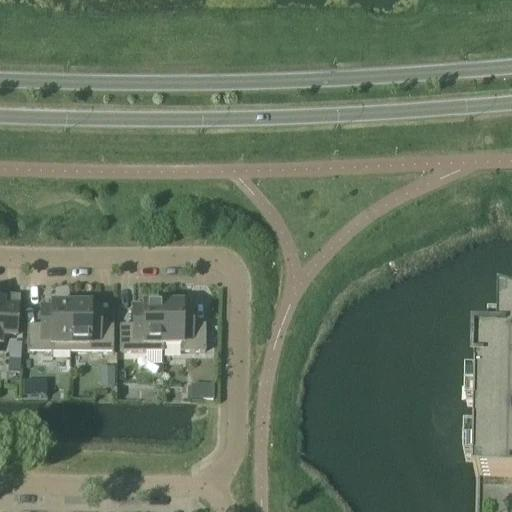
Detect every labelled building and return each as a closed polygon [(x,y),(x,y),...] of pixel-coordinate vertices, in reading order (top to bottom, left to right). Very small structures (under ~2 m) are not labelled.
[(511,478),(511,312),(501,297),(500,337),(477,337),(476,367),(477,368),(475,478),(511,478)] [(511,300),(501,297),(511,312),(511,300)] [(0,301),(0,345),(0,346),(1,337),(16,338),(17,306),(3,305),(3,302),(0,301)] [(162,355),(161,304),(147,304),(147,307),(142,307),(142,309),(132,309),(132,328),(119,328),(119,355),(162,355)] [(180,355),(205,355),(204,327),(191,328),(191,308),(180,309),(180,306),(175,306),(175,304),(161,304),(162,355),(163,355),(163,348),(179,348),(180,355)] [(69,355),(70,305),(55,305),(55,307),(50,307),(50,309),(40,309),(40,328),(27,328),(26,355),(69,355)] [(70,305),(69,355),(112,356),(112,329),(99,329),(99,310),(89,310),(89,307),(84,307),(84,305),(70,305)] [(9,359),(8,374),(19,375),(20,360),(9,359)] [(45,384),(21,384),(21,398),(45,398),(45,384)] [(206,389),(200,394),(200,403),(213,404),(213,389),(206,389)]
